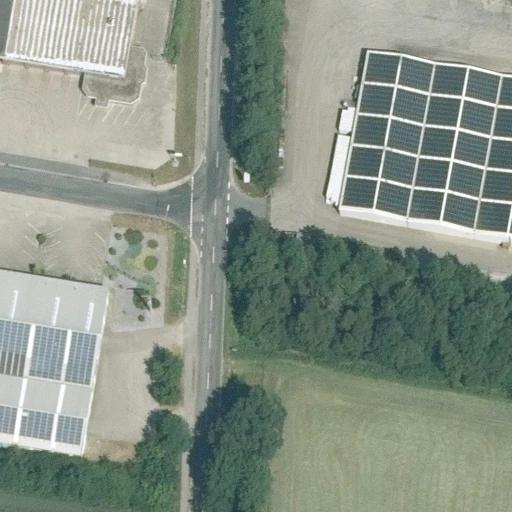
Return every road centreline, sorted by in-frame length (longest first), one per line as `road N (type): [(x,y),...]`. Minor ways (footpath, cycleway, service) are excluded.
road 1 (tertiary): [(215,213),(202,511)]
road 2 (residential): [(215,213),(0,177)]
road 3 (tertiary): [(223,0),(215,213)]
